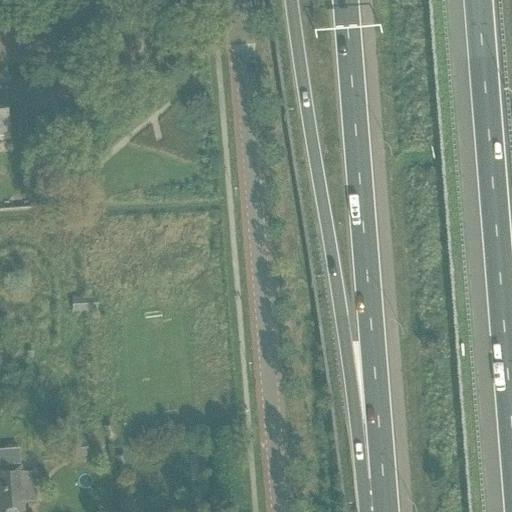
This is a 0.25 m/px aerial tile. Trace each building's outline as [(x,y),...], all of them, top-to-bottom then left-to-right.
[(30,266),(2,269),(5,296),(33,294),(30,266)] [(72,313),(97,311),(96,299),(72,301),(72,313)] [(76,459),(87,458),(86,445),(75,446),(76,459)] [(120,474),(129,469),(122,455),(113,459),(120,474)] [(33,476),(19,477),(18,471),(0,471),(0,511),(21,511),(21,505),(34,504),(33,476)]
